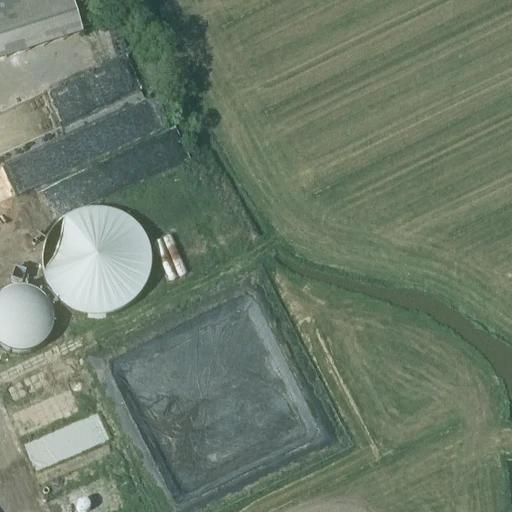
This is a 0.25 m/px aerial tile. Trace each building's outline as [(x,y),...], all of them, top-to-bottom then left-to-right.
[(0,0),(0,61),(82,36),(70,0),(0,0)] [(88,127),(101,156),(142,138),(156,170),(186,157),(174,129),(163,134),(128,54),(87,72),(104,111),(118,105),(122,112),(88,127)] [(41,266),(42,276),(45,285),(49,294),(55,302),(62,308),(71,314),(80,317),(90,319),(100,319),(109,318),(119,315),(127,310),(135,303),(141,296),(146,287),(150,278),(151,268),(151,258),(149,249),(145,239),(140,231),(133,224),(125,218),(117,213),(107,210),(97,209),(87,210),(78,212),(69,217),(61,222),(54,229),(48,237),(44,246),(41,256),(41,266)] [(28,291),(20,290),(12,291),(5,294),(0,297),(0,349),(5,353),(12,356),(20,357),(28,356),(36,353),(42,348),(48,342),(51,335),(53,328),(53,320),(51,312),(48,305),(42,299),(36,294),(28,291)] [(50,372),(54,381),(76,370),(71,361),(50,372)] [(7,390),(13,401),(45,385),(40,375),(7,390)] [(12,412),(23,436),(45,426),(33,402),(12,412)]
